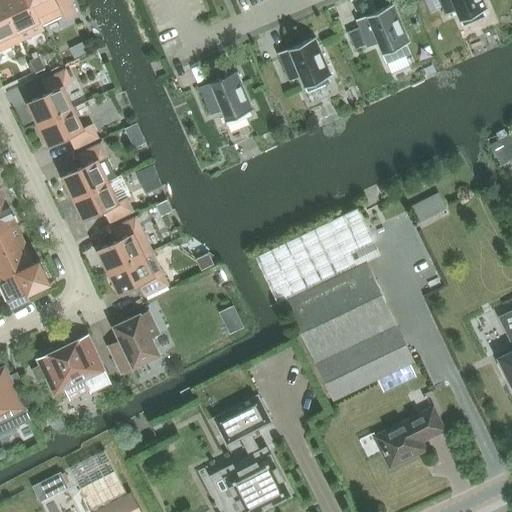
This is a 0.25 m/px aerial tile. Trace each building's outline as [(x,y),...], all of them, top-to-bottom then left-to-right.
[(1,0),(0,0),(0,50),(21,41),(1,0)] [(28,0),(1,0),(21,41),(44,30),(41,25),(40,25),(28,0)] [(28,0),(40,25),(41,25),(61,15),(64,21),(77,14),(70,0),(28,0)] [(424,0),(430,12),(441,7),(441,5),(438,0),(424,0)] [(441,7),(445,15),(455,10),(462,26),(486,15),(484,11),(487,9),(483,0),(438,0),(441,5),(441,7)] [(366,45),(367,48),(378,43),(386,63),(410,53),(406,44),(410,42),(394,4),(366,16),(368,20),(357,24),(358,27),(366,45)] [(358,27),(347,32),(355,50),(366,45),(358,27)] [(279,58),(289,81),(299,77),(306,92),(330,82),(328,77),(332,75),(315,37),(288,49),(289,53),(279,58)] [(83,42),(70,49),(75,58),(88,52),(83,42)] [(39,56),(29,60),(35,72),(35,73),(45,68),(44,67),(39,56)] [(36,125),(73,107),(63,86),(71,82),(65,69),(42,80),(47,92),(25,103),(26,104),(27,103),(32,113),(30,114),(31,115),(32,114),(37,124),(36,125)] [(200,91),(210,115),(221,110),(227,125),(251,115),(249,110),(253,109),(237,71),(209,82),(211,86),(200,91)] [(36,125),(36,126),(38,125),(42,135),(41,135),(41,137),(43,136),(47,146),(46,146),(47,148),(69,137),(74,149),(98,138),(91,124),(83,128),(73,107),(36,125)] [(511,138),(510,134),(489,145),(500,166),(511,158),(511,138)] [(71,198),(71,199),(108,181),(98,160),(107,156),(100,143),(77,154),(83,166),(60,176),(61,178),(62,177),(67,187),(66,187),(66,189),(68,188),(72,198),(71,198)] [(153,166),(137,173),(143,187),(158,180),(153,166)] [(71,199),(73,199),(77,208),(76,209),(76,210),(78,210),(83,220),(81,220),(82,221),(104,211),(110,222),(133,211),(127,198),(118,202),(108,181),(71,199)] [(0,211),(9,207),(9,206),(7,207),(3,199),(5,198),(4,197),(3,198),(0,191),(0,189),(0,188),(0,211)] [(416,220),(425,216),(445,206),(437,191),(409,206),(416,220)] [(0,233),(18,225),(17,225),(16,225),(12,217),(13,216),(13,215),(11,216),(8,208),(9,208),(9,207),(0,211),(0,233)] [(286,302),(367,262),(380,256),(357,207),(256,256),(280,305),(286,302)] [(106,273),(152,251),(136,217),(112,228),(118,240),(96,250),(96,251),(97,251),(102,261),(101,261),(101,262),(103,262),(107,271),(106,272),(106,273)] [(18,225),(0,233),(0,256),(26,244),(26,243),(25,244),(21,236),(22,235),(22,234),(20,234),(17,227),(18,226),(18,225)] [(0,279),(34,263),(34,262),(30,254),(31,253),(30,252),(29,253),(25,245),(27,244),(26,244),(0,256),(0,279)] [(106,273),(108,273),(113,282),(111,283),(112,284),(113,283),(118,293),(116,294),(117,295),(139,284),(145,296),(168,285),(152,251),(106,273)] [(39,259),(34,262),(34,263),(0,279),(0,283),(12,309),(29,300),(26,294),(50,283),(39,259)] [(367,262),(286,302),(333,399),(415,359),(367,262)] [(511,310),(508,312),(511,319),(511,338),(510,340),(511,344),(511,352),(499,359),(501,361),(497,363),(505,380),(509,378),(511,384),(511,310)] [(148,311),(114,327),(120,340),(108,346),(121,373),(135,367),(134,366),(158,354),(150,338),(159,334),(148,311)] [(38,358),(36,359),(37,361),(37,360),(40,367),(45,365),(50,374),(45,377),(53,394),(54,395),(55,395),(55,394),(85,380),(90,391),(109,382),(104,371),(105,371),(105,369),(89,336),(88,334),(87,335),(54,351),(52,348),(40,354),(42,356),(38,358)] [(30,419),(8,372),(0,376),(0,440),(18,432),(15,427),(30,419)] [(265,399),(268,407),(300,399),(294,372),(277,376),(282,394),(265,399)] [(221,470),(209,476),(221,499),(231,493),(241,511),(259,511),(264,510),(265,511),(266,510),(265,509),(272,506),(272,507),(274,507),(273,505),(292,495),(270,454),(266,447),(259,450),(250,433),(272,422),(258,395),(212,418),(224,440),(238,433),(249,455),(247,456),(251,464),(225,477),(221,470)] [(375,437),(390,467),(425,449),(421,441),(443,430),(432,408),(375,437)] [(63,465),(80,507),(119,492),(102,449),(63,465)] [(448,492),(463,485),(447,449),(432,456),(448,492)] [(60,472),(52,477),(59,491),(68,487),(60,472)] [(141,511),(130,491),(90,511),(141,511)]
